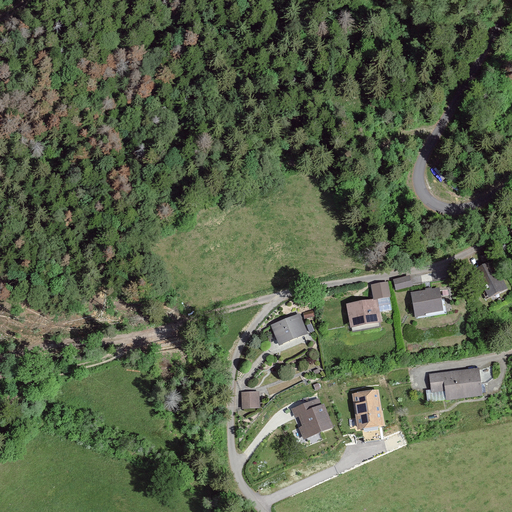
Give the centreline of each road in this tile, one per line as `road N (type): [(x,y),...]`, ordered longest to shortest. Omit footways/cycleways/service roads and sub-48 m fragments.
road 1 (residential): [(511,231),(433,270),(293,292),(254,327),(236,362),(230,437),(235,471),(261,511)]
road 2 (unclassified): [(511,185),(470,210),(426,201),(417,185),(510,0)]
road 3 (track): [(293,292),(141,337),(0,361)]
